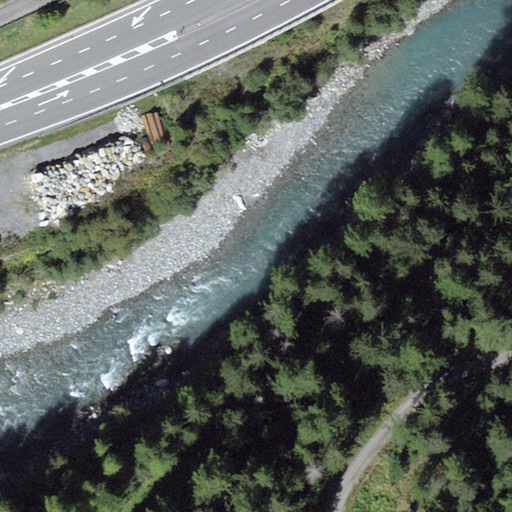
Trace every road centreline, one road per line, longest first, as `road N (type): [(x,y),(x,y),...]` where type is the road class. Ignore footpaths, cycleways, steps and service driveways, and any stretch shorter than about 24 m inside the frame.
road 1 (track): [(334,511),(367,451),(417,397),(441,377),(511,356)]
road 2 (primary): [(137,50),(0,110)]
road 3 (primary): [(249,0),(137,50)]
